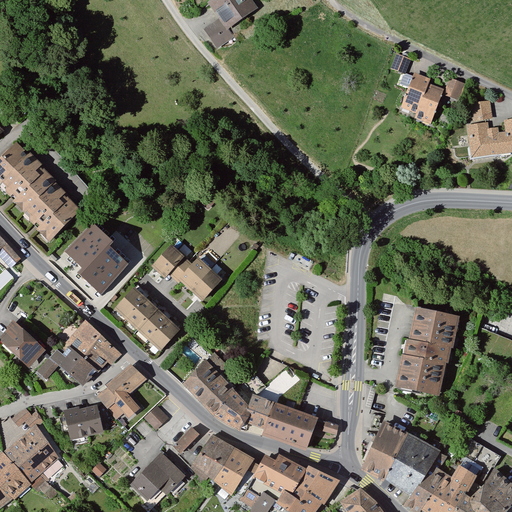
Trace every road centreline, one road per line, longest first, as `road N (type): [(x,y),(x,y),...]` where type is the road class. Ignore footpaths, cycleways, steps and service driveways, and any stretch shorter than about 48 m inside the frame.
road 1 (residential): [(376,225),(289,146),(166,0)]
road 2 (tertiary): [(133,352),(226,431),(349,462)]
road 3 (tertiary): [(349,462),(360,254),(376,225)]
road 4 (residential): [(511,96),(329,0)]
road 5 (tertiary): [(0,220),(133,352)]
road 6 (residential): [(133,352),(92,390),(0,413)]
road 7 (tertiary): [(376,225),(422,201),(511,202)]
